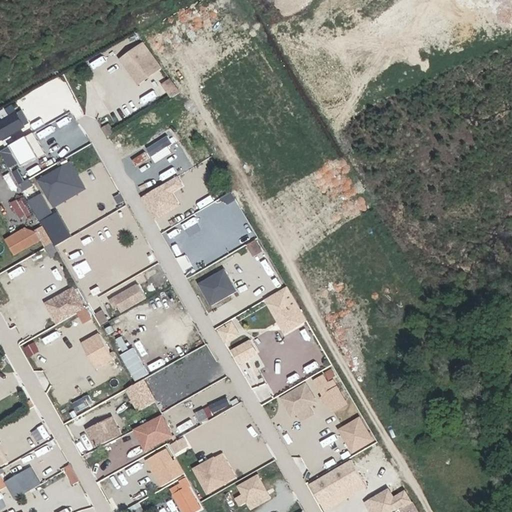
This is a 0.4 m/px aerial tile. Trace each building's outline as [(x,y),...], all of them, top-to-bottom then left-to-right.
[(138,82),(163,68),(147,39),(122,53),(138,82)] [(164,82),(173,96),(181,90),(172,76),(164,82)] [(0,141),(28,124),(17,108),(0,118),(0,141)] [(107,137),(115,132),(110,125),(103,129),(107,137)] [(14,144),(4,147),(9,165),(19,162),(14,144)] [(56,207),(89,187),(72,158),(38,178),(56,207)] [(180,173),(143,195),(156,218),(183,203),(176,191),(187,184),(180,173)] [(24,190),(33,185),(30,180),(21,185),(24,190)] [(74,235),(61,209),(55,212),(44,191),(32,198),(56,244),(74,235)] [(27,196),(14,199),(18,217),(31,214),(27,196)] [(54,243),(45,228),(38,232),(39,233),(31,237),(26,228),(6,239),(15,254),(42,238),(47,247),(54,243)] [(31,237),(39,233),(26,228),(31,237)] [(262,252),(256,242),(249,246),(255,256),(262,252)] [(52,257),(59,253),(54,243),(47,247),(52,257)] [(268,258),(256,263),(262,275),(274,270),(268,258)] [(238,291),(226,270),(200,284),(212,306),(238,291)] [(147,298),(139,285),(110,301),(114,308),(118,305),(122,312),(147,298)] [(86,307),(74,288),(56,298),(68,318),(86,307)] [(302,323),(288,301),(292,299),(288,292),(269,304),(283,327),(290,322),(294,328),(302,323)] [(92,319),(87,310),(80,314),(85,323),(92,319)] [(108,320),(103,312),(96,316),(100,325),(108,320)] [(227,342),(243,334),(234,318),(218,326),(227,342)] [(294,328),(290,322),(283,327),(286,332),(294,328)] [(114,358),(100,334),(83,344),(97,368),(114,358)] [(252,337),(232,349),(241,363),(260,352),(252,337)] [(136,345),(122,353),(137,379),(150,372),(136,345)] [(335,376),(332,371),(326,374),(330,379),(335,376)] [(160,379),(157,373),(150,377),(153,383),(160,379)] [(139,399),(152,395),(148,379),(135,382),(139,399)] [(308,379),(281,395),(294,416),(320,400),(308,379)] [(62,405),(75,398),(67,384),(55,390),(62,405)] [(80,412),(96,401),(89,392),(74,403),(80,412)] [(230,397),(212,401),(214,409),(232,405),(230,397)] [(340,426),(353,452),(376,440),(363,414),(340,426)] [(119,436),(110,419),(88,430),(97,447),(119,436)] [(161,445),(151,424),(141,428),(151,450),(161,445)] [(194,431),(171,442),(176,453),(199,443),(194,431)] [(323,438),(328,452),(343,447),(338,433),(323,438)] [(126,459),(139,454),(133,442),(121,448),(126,459)] [(186,473),(181,465),(177,467),(167,449),(154,456),(169,483),(186,473)] [(209,494),(240,477),(225,450),(194,466),(209,494)] [(108,468),(119,461),(114,453),(103,460),(108,468)] [(310,481),(325,510),(369,486),(354,457),(310,481)] [(80,481),(70,464),(64,467),(74,485),(80,481)] [(34,465),(6,478),(15,496),(43,483),(34,465)] [(237,496),(241,505),(249,502),(251,507),(273,498),(262,472),(239,482),(243,493),(237,496)] [(194,511),(201,509),(189,487),(191,486),(187,479),(181,482),(183,484),(172,490),(184,511),(188,509),(189,511),(194,511)] [(391,486),(366,499),(372,511),(392,511),(412,501),(418,511),(421,511),(408,487),(395,494),(391,486)]
